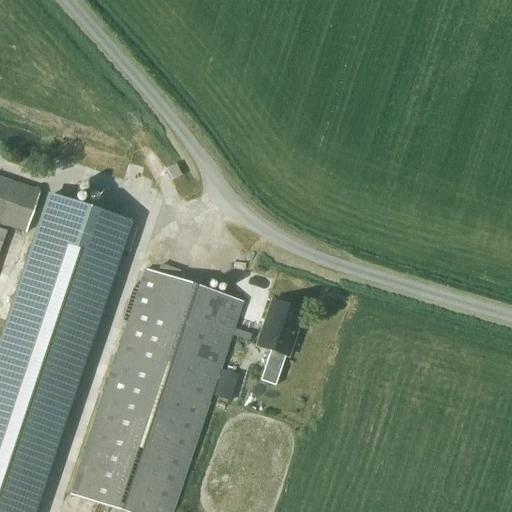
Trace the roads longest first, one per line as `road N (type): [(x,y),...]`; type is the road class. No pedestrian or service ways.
road 1 (unclassified): [(511,317),(330,263),(276,238),(229,203),(184,136),(67,0)]
road 2 (track): [(0,109),(133,158),(168,197),(175,234)]
